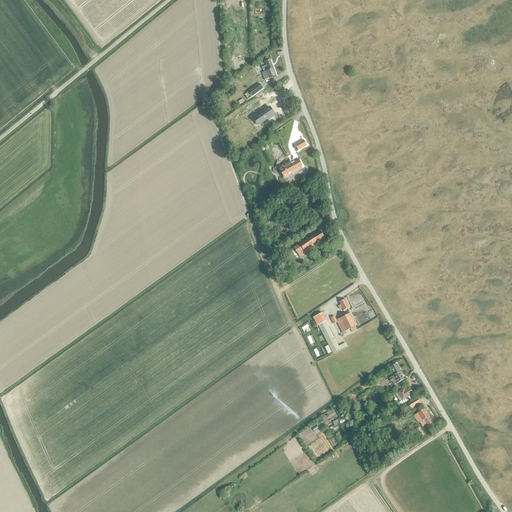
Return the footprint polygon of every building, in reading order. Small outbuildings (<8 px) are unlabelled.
[(264,72),(262,73),(265,81),(276,76),(273,69),(274,69),(270,60),(265,62),(267,66),(262,67),(264,72)] [(259,83),(249,91),(252,96),(263,89),(259,83)] [(261,123),(275,113),(270,107),(257,116),(261,123)] [(295,145),(298,150),(307,145),(304,140),(295,145)] [(289,175),(291,173),(292,174),(296,171),(296,170),(303,166),(299,160),(295,162),(294,161),(291,163),(290,161),(279,168),(284,178),(289,175)] [(283,223),(287,232),(292,229),(288,220),(283,223)] [(294,248),(300,258),(311,250),(310,248),(313,246),(314,247),(319,244),(317,242),(325,238),(320,231),(294,248)] [(328,234),(332,241),(337,238),(333,231),(328,234)] [(338,306),(340,310),(342,308),(343,311),(350,308),(345,299),(339,302),(341,305),(338,306)] [(337,322),(344,335),(347,333),(346,331),(351,329),(352,333),(357,330),(355,327),(356,326),(349,312),(346,313),(347,315),(336,320),(334,316),(331,318),(334,324),(337,322)] [(313,318),(318,326),(319,325),(333,353),(340,349),(347,346),(345,343),(338,346),(326,322),(327,321),(322,313),(313,318)] [(395,375),(390,378),(394,385),(404,380),(396,364),(389,368),(391,372),(393,371),(395,375)] [(397,392),(402,400),(412,394),(409,388),(404,391),(403,389),(397,392)] [(409,404),(412,408),(421,403),(418,398),(409,404)] [(414,416),(419,423),(420,422),(423,427),(427,425),(429,427),(435,424),(425,409),(414,416)] [(424,435),(423,432),(419,427),(416,429),(421,437),(424,435)]
